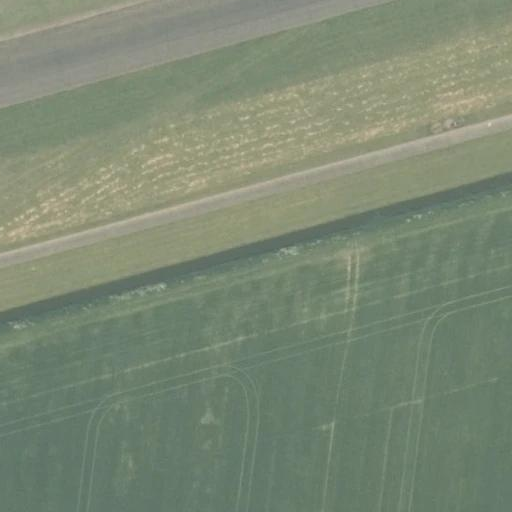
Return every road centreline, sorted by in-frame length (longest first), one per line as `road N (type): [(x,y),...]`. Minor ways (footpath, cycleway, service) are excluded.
road 1 (track): [(0,204),(337,5)]
road 2 (track): [(0,93),(359,0)]
